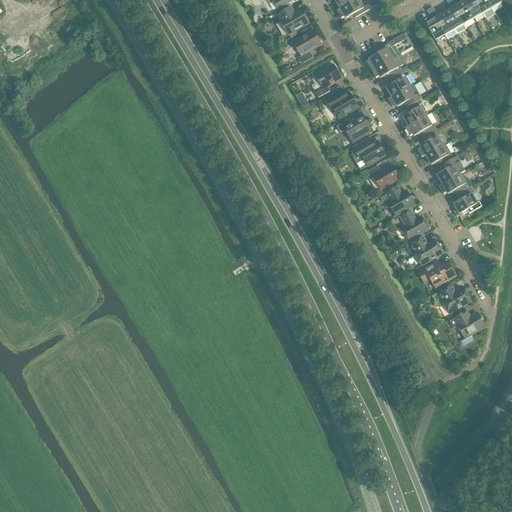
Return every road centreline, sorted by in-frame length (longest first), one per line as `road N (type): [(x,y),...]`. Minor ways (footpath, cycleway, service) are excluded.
road 1 (primary): [(426,511),(315,271),(156,0)]
road 2 (unclassified): [(373,511),(344,433),(233,206),(113,0)]
road 3 (primary): [(141,0),(296,277),(400,511)]
road 4 (residential): [(488,303),(340,49)]
